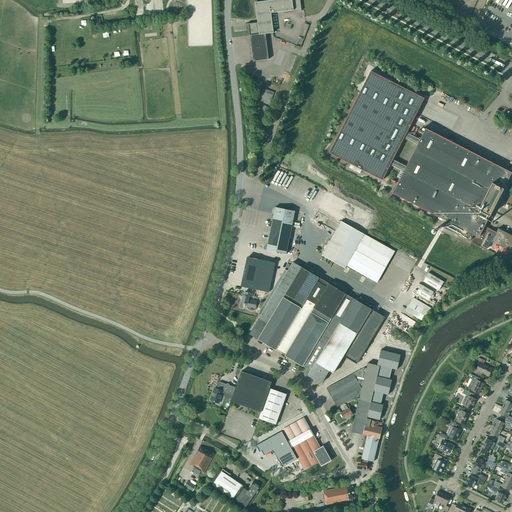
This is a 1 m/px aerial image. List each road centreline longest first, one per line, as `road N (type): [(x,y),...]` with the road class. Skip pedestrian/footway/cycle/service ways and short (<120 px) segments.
road 1 (tertiary): [(351,468),(297,381),(265,358),(201,336)]
road 2 (unclassified): [(196,351),(144,339),(42,295),(0,291)]
road 3 (unclassified): [(351,468),(287,479),(171,416)]
road 4 (residential): [(498,511),(449,486),(507,368)]
road 5 (secondary): [(238,186),(227,0)]
road 6 (secondary): [(511,71),(372,0)]
road 7 (secondary): [(201,336),(229,254),(238,186)]
road 8 (unclassified): [(361,486),(373,472),(404,372)]
